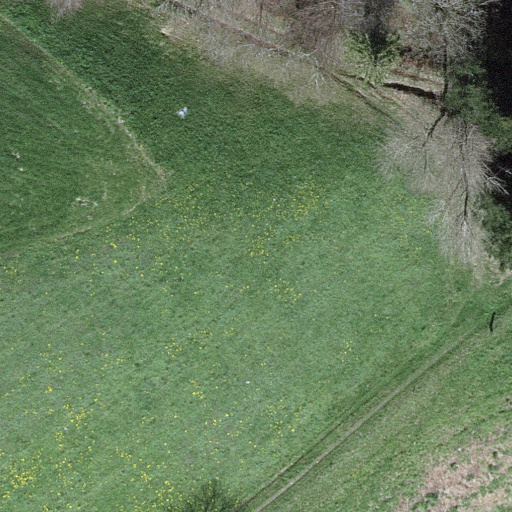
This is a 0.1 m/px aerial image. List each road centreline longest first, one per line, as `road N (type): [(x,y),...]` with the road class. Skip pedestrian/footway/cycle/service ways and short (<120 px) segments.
road 1 (track): [(511,285),(234,511)]
road 2 (track): [(212,0),(511,101)]
